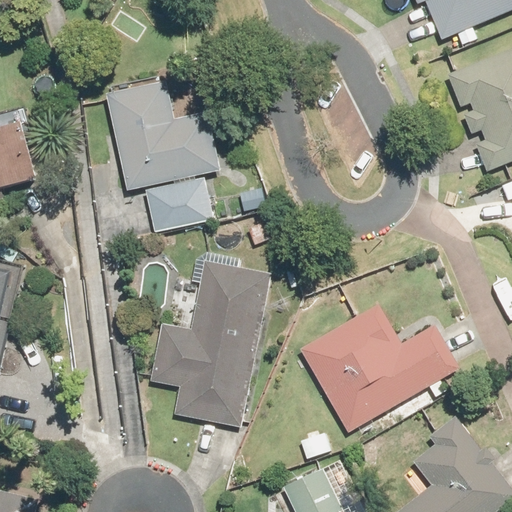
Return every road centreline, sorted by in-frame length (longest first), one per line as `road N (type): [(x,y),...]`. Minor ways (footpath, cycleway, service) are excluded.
road 1 (residential): [(289,15),(346,47),(406,169),(404,192),(395,211),(355,225),(339,222),(318,196),(270,73),(273,52)]
road 2 (unknown): [(428,206),(469,249),(511,354)]
